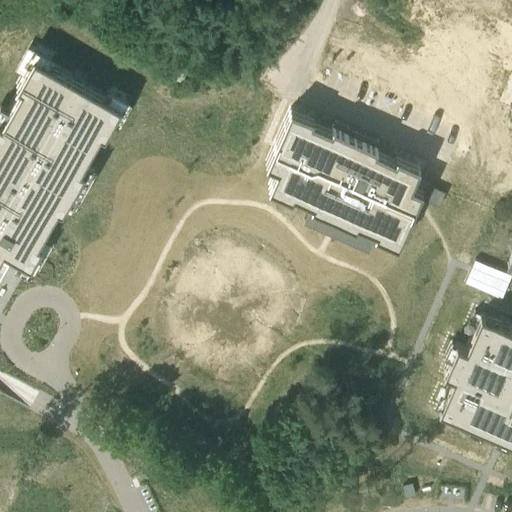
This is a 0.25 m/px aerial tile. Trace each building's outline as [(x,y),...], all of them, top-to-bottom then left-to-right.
[(0,246),(3,248),(30,263),(42,243),(38,240),(57,206),(62,208),(84,168),(79,166),(99,130),(103,133),(120,103),(33,54),(16,83),(20,86),(1,120),(0,119),(0,246)] [(287,114),(266,162),(276,167),(268,186),(291,196),(293,193),(311,202),(310,205),(355,225),(356,221),(375,229),(374,233),(390,240),(397,243),(400,237),(400,236),(421,188),(411,184),(417,168),(419,165),(412,162),(412,161),(396,154),(394,158),(375,149),(377,146),(332,126),(331,129),(311,121),(313,117),(290,108),(287,114)] [(431,185),(425,199),(439,205),(445,191),(431,185)] [(475,259),(465,282),(501,298),(511,275),(475,259)] [(452,374),(438,408),(511,440),(511,326),(480,312),(465,346),(456,341),(443,371),(452,374)]
